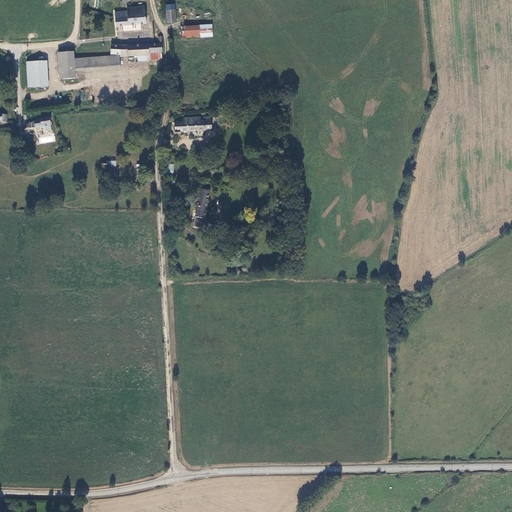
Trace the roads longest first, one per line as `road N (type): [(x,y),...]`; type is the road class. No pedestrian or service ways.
road 1 (tertiary): [(174,479),(262,469),(511,466)]
road 2 (unclassified): [(174,479),(158,153)]
road 3 (tertiary): [(0,493),(110,492),(174,479)]
road 4 (track): [(158,153),(170,99),(165,39),(151,0)]
